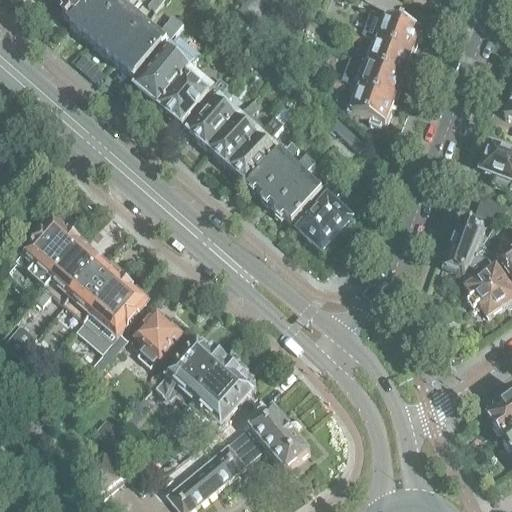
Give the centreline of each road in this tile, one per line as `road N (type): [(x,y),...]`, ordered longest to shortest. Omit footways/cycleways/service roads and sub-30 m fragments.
road 1 (tertiary): [(491,0),(381,288),(336,330)]
road 2 (secondary): [(254,282),(0,62)]
road 3 (secondary): [(312,352),(360,399),(377,429),(385,469),(381,511)]
road 4 (tertiary): [(402,428),(511,365)]
road 5 (secondary): [(402,428),(390,394),(336,330)]
